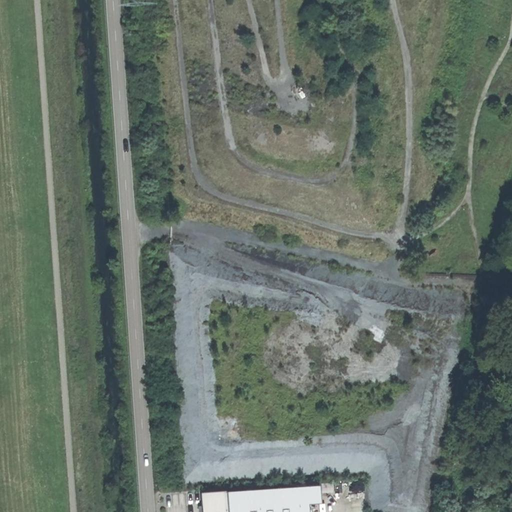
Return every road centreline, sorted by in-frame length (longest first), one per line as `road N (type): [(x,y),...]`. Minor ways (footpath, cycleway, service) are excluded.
road 1 (track): [(37,0),(73,511)]
road 2 (tertiary): [(151,511),(116,0)]
road 3 (track): [(175,0),(194,163),(214,189),(404,236),(439,224),(470,191)]
road 4 (track): [(321,0),(356,107),(348,158),(316,180),(262,168),(232,145),(209,0)]
road 5 (track): [(489,282),(403,280),(333,254),(203,229),(132,232)]
road 6 (track): [(392,0),(409,89),(403,280)]
road 7 (track): [(489,282),(470,191),(474,133),(511,38)]
road 8 (track): [(273,0),(282,71),(273,84),(263,74),(246,0)]
